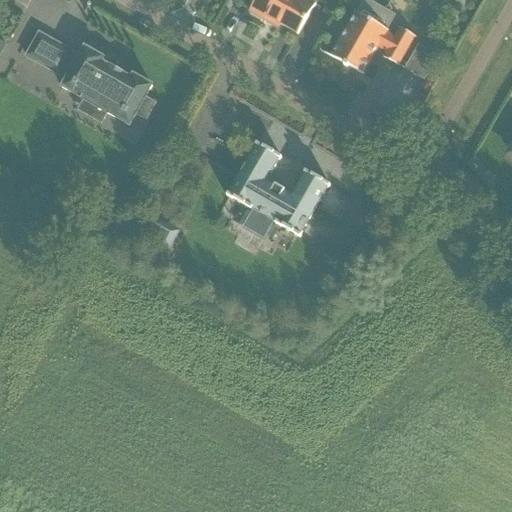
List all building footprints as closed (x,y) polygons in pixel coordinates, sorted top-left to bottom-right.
[(298,36),(315,5),(306,0),(256,0),(249,13),(266,23),(268,19),(298,36)] [(350,69),(362,76),(378,48),(386,53),(383,59),(398,67),(414,38),(400,29),(394,39),(386,34),(387,32),(355,14),(330,58),(344,66),(343,67),(349,71),(350,69)] [(39,35),(27,57),(59,75),(60,72),(69,77),(62,89),(129,127),(152,87),(133,77),(131,80),(128,79),(122,75),(122,74),(121,74),(122,72),(113,66),(112,68),(111,68),(110,69),(101,63),(103,60),(84,49),(78,61),(70,56),(71,53),(39,35)] [(406,69),(427,81),(441,55),(420,43),(406,69)] [(242,229),(264,241),(274,224),(300,239),(330,187),(305,173),(304,175),(292,197),(284,193),(284,192),(275,186),(274,187),(266,183),(279,161),(280,161),(281,159),(256,145),(226,197),(252,212),(242,229)] [(165,257),(178,233),(146,214),(132,238),(165,257)]
